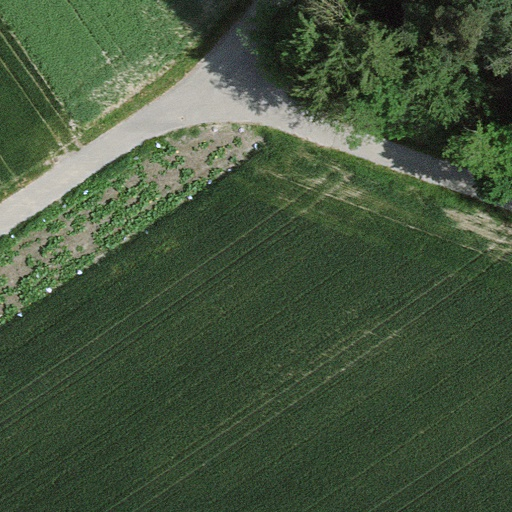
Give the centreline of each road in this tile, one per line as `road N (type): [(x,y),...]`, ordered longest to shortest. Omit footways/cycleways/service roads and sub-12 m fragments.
road 1 (track): [(233,76),(322,130),(511,194)]
road 2 (track): [(0,225),(233,76)]
